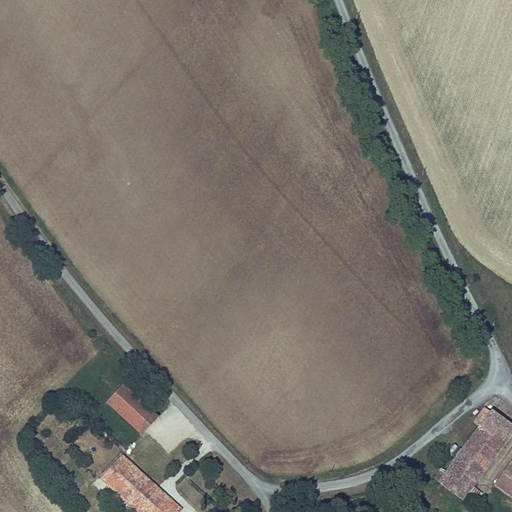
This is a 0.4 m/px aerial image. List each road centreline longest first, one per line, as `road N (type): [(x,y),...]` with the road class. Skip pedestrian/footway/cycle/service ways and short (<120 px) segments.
road 1 (unclassified): [(338,0),(496,371),(472,398),(373,469),(260,492)]
road 2 (unclassified): [(0,185),(59,267),(260,492)]
